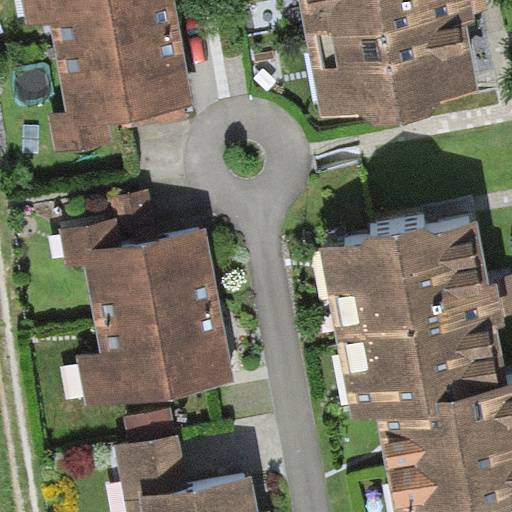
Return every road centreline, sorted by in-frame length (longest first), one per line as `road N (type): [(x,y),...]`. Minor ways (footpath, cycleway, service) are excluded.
road 1 (residential): [(252,217),(307,511)]
road 2 (residential): [(252,217),(230,204),(197,148),(217,125),(256,112),(281,148),(278,181)]
road 3 (track): [(0,371),(22,511)]
